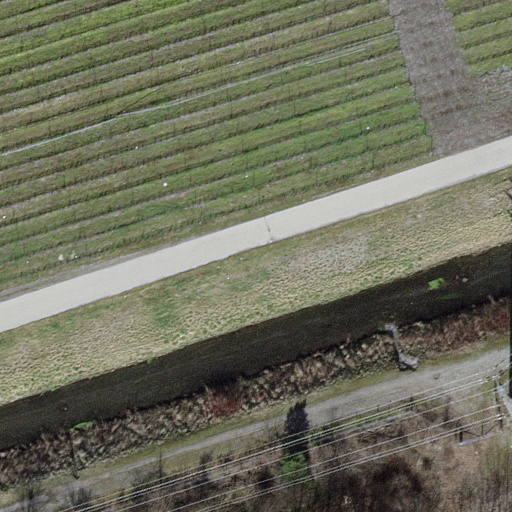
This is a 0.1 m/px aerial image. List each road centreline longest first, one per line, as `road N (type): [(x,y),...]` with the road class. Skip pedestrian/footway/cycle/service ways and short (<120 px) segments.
road 1 (track): [(511,154),(0,318)]
road 2 (track): [(511,358),(28,511)]
